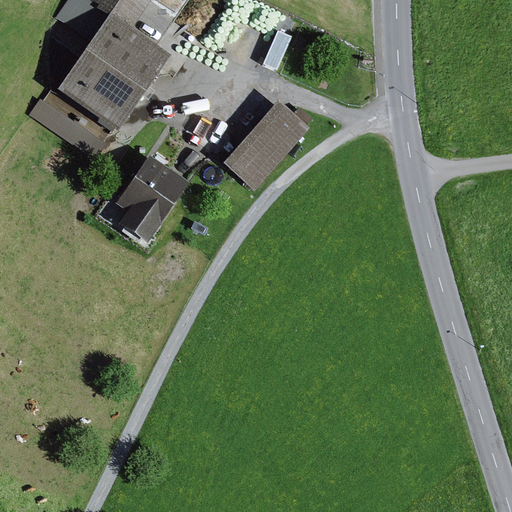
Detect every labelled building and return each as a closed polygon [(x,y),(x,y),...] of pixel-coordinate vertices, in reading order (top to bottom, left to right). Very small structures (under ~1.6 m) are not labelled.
[(91,42),(107,17),(82,0),(81,0),(68,0),(56,19),(91,42)] [(150,0),(82,0),(107,17),(129,31),(150,0)] [(129,31),(107,17),(91,42),(55,92),(115,133),(167,59),(129,31)] [(40,101),(29,117),(93,161),(104,145),(40,101)] [(276,102),(224,164),(255,190),(307,129),(276,102)] [(204,124),(194,136),(203,144),(213,133),(204,124)] [(188,184),(149,158),(117,205),(127,211),(117,226),(147,246),(188,184)]
